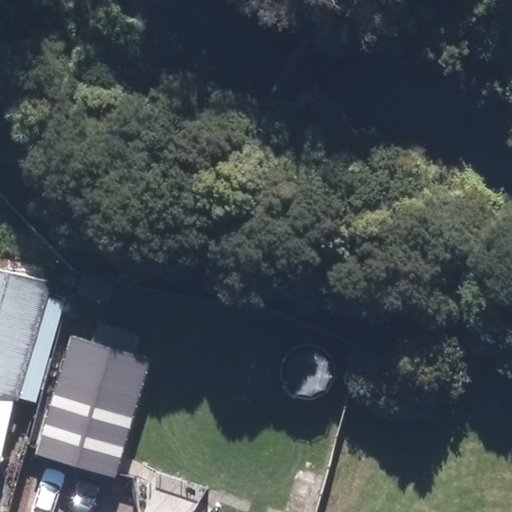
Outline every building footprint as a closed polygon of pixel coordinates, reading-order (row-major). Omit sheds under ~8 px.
[(0,388),(24,394),(56,274),(0,259),(0,388)] [(64,312),(96,322),(104,297),(72,287),(64,312)] [(41,449),(122,473),(155,351),(74,327),(41,449)] [(240,383),(181,367),(160,453),(219,469),(240,383)] [(305,511),(339,403),(271,382),(240,490),(273,499),(269,511),(272,511),(305,511)]
